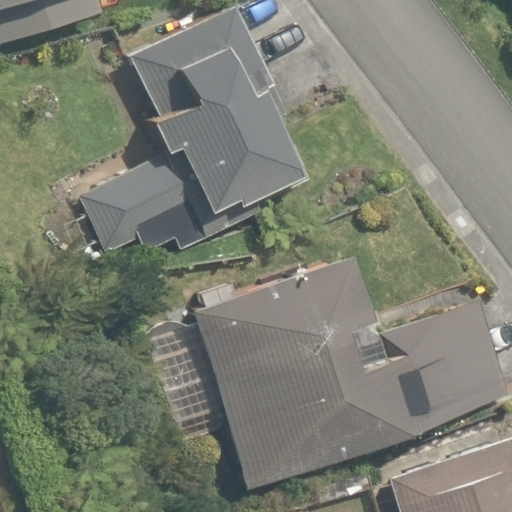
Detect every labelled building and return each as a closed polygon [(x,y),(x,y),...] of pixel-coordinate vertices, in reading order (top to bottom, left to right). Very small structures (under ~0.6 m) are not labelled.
[(0,0),(0,39),(90,12),(86,0),(0,0)] [(270,182),(290,171),(243,81),(252,77),(213,1),(112,52),(143,111),(134,116),(154,154),(70,197),(98,251),(125,238),(135,257),(164,242),(170,252),(249,211),(247,206),(275,192),(270,182)] [(220,423),(242,486),(503,396),(469,297),(338,342),(332,325),(356,317),(333,251),(223,289),(221,281),(191,291),(195,301),(179,307),(182,313),(160,320),(146,325),(138,339),(173,439),(220,423)] [(372,474),(385,511),(511,511),(511,458),(501,427),(372,474)] [(314,504),(363,488),(357,471),(308,486),(314,504)]
